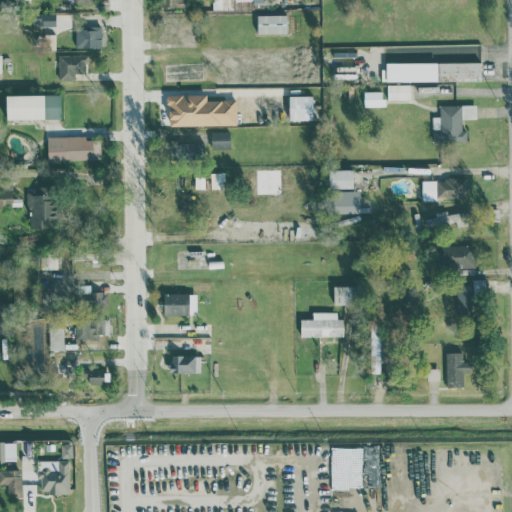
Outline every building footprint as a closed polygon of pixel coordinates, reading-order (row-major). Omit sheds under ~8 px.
[(211,0),(212,8),(251,9),(252,3),(263,3),(263,0),(211,0)] [(286,14),(256,14),(257,33),(287,33),(286,14)] [(101,25),(75,26),(76,46),(101,46),(101,25)] [(55,33),(43,33),(43,49),(55,49),(55,33)] [(58,54),(58,79),(87,79),(86,54),(58,54)] [(356,77),(356,55),(332,55),(332,77),(356,77)] [(480,80),(480,61),(413,61),(414,80),(480,80)] [(387,99),(410,98),(410,83),(386,84),(387,99)] [(364,106),(384,105),(383,90),(363,90),(364,106)] [(5,94),(6,118),(61,118),(60,93),(5,94)] [(236,124),(236,98),(206,99),(206,93),(183,93),(167,94),(168,125),(236,124)] [(312,95),(288,94),(288,119),(312,119),(312,95)] [(439,105),(439,115),(432,116),(433,142),(466,141),(466,129),(462,129),(461,118),(476,118),(476,104),(439,105)] [(230,148),(230,131),(211,131),(211,148),(230,148)] [(47,159),(100,158),(99,136),(47,137),(47,159)] [(353,168),(329,169),(329,188),(353,187),(353,168)] [(224,171),(210,172),(211,187),(225,187),(224,171)] [(422,178),(421,198),(463,199),(463,179),(422,178)] [(0,189),(0,205),(12,205),(12,182),(0,183),(0,189)] [(27,227),(52,228),(54,186),(35,186),(35,192),(28,191),(27,227)] [(425,226),(455,221),(456,226),(470,224),(467,210),(447,213),(446,210),(434,211),(435,216),(424,218),(425,226)] [(438,245),(438,267),(474,266),(473,244),(438,245)] [(41,268),(57,268),(56,252),(40,253),(41,268)] [(107,303),(107,291),(90,291),(90,278),(77,279),(77,303),(107,303)] [(353,285),(333,285),(333,303),(353,303),(353,285)] [(196,314),(196,292),(163,292),(163,314),(196,314)] [(343,336),(343,318),(337,318),(337,311),(312,311),(312,318),(300,318),(300,336),(343,336)] [(109,334),(108,317),(74,318),(74,335),(109,334)] [(462,351),(445,352),(446,386),(463,386),(463,371),(470,371),(470,361),(462,361),(462,351)] [(200,372),(200,355),(170,354),(169,371),(200,372)] [(49,377),(69,376),(68,357),(49,357),(49,377)] [(88,384),(103,384),(103,368),(88,368),(88,384)] [(15,441),(0,441),(0,460),(15,460),(15,441)] [(36,460),(36,479),(40,478),(40,493),(68,492),(68,460),(36,460)] [(0,480),(0,493),(20,493),(19,469),(0,469),(0,480)]
